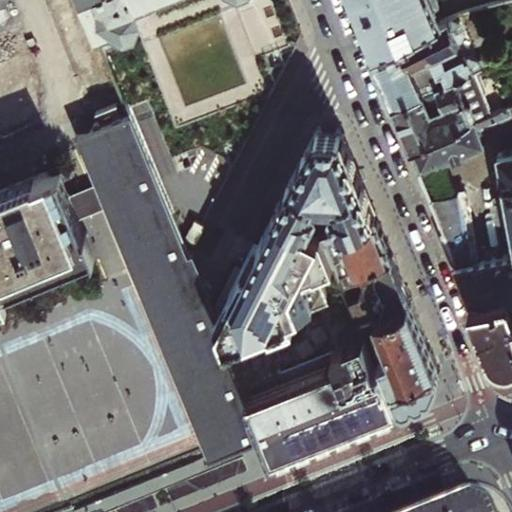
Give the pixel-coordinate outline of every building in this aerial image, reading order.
[(82,0),(94,31),(109,26),(110,28),(123,32),(132,29),(138,14),(133,4),(143,0),(82,0)] [(351,0),(357,14),(373,52),(441,20),(435,4),(440,2),(439,0),(351,0)] [(384,79),(393,101),(476,68),(482,66),(502,61),(500,53),(479,58),(471,56),(468,57),(459,38),(463,37),(464,29),(461,21),(453,18),(451,19),(450,16),(441,20),(373,52),(384,79)] [(404,127),(412,147),(494,112),(476,68),(393,101),(404,127)] [(416,157),(420,169),(485,145),(478,127),(482,126),(511,114),(511,111),(510,106),(503,108),(494,112),(412,147),(416,157)] [(144,161),(126,113),(120,115),(120,113),(113,116),(113,117),(76,132),(81,144),(85,153),(91,165),(98,185),(141,291),(206,453),(204,454),(207,460),(263,436),(213,318),(205,298),(199,301),(197,294),(200,292),(204,286),(200,282),(196,270),(188,250),(183,252),(146,160),(144,161)] [(342,130),(317,129),(273,208),(308,226),(318,208),(318,204),(313,201),(316,195),(335,195),(337,202),(333,203),(333,205),(333,207),(338,219),(313,230),(322,235),(341,227),(376,212),(367,191),(342,130)] [(460,190),(431,196),(457,261),(471,296),(509,287),(511,286),(511,149),(498,151),(506,194),(499,195),(503,216),(511,214),(511,220),(511,251),(476,259),(460,190)] [(63,165),(62,162),(0,187),(0,286),(91,249),(92,251),(94,251),(80,215),(78,216),(70,196),(62,177),(58,167),(63,165)] [(76,171),(62,177),(70,196),(84,190),(98,185),(91,165),(76,171)] [(213,318),(263,436),(270,453),(336,427),(391,405),(357,321),(340,277),(322,235),(313,230),(308,226),(273,208),(270,213),(256,240),(248,253),(213,318)] [(340,277),(393,255),(386,237),(376,212),(341,227),(322,235),(340,277)] [(340,277),(357,321),(410,298),(402,277),(393,255),(340,277)] [(511,293),(509,287),(471,296),(489,343),(501,348),(511,353),(511,293)] [(357,321),(391,405),(413,396),(428,390),(438,366),(433,355),(410,298),(357,321)]
